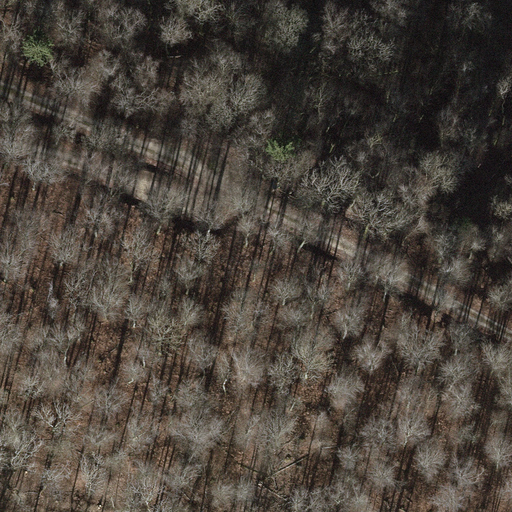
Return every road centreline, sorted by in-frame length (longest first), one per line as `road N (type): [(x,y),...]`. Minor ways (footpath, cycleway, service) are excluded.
road 1 (track): [(0,81),(215,168),(511,331)]
road 2 (track): [(215,168),(205,200),(178,204),(119,172),(0,143)]
